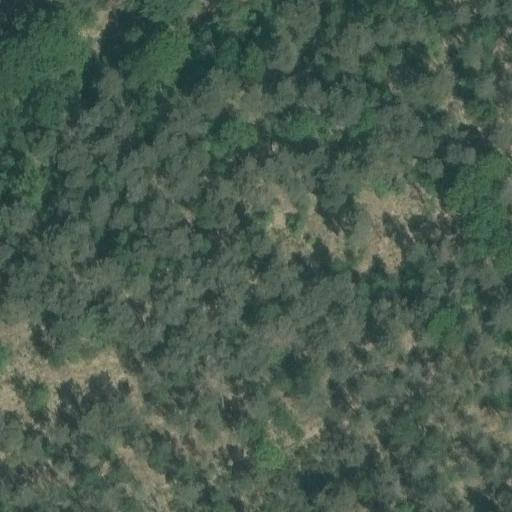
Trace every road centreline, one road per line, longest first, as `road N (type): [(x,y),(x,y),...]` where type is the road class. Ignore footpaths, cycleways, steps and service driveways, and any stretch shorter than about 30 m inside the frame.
road 1 (track): [(424,0),(511,338)]
road 2 (track): [(0,75),(177,0)]
